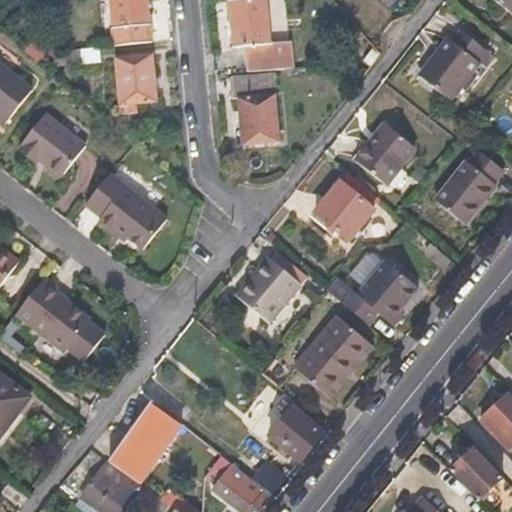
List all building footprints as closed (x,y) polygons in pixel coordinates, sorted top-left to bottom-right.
[(151,43),(146,0),(109,0),(113,44),(151,43)] [(511,0),(491,0),(511,16),(511,0)] [(297,72),(296,47),(272,48),(269,1),(229,4),(232,51),(246,49),(247,75),(297,72)] [(449,102),(479,65),(476,63),(485,51),(460,32),(452,43),(449,42),(419,78),(449,102)] [(50,56),(32,40),(21,53),(41,70),(49,61),(50,56)] [(76,58),(76,45),(56,45),(56,59),(76,58)] [(99,48),(80,50),(82,65),(101,62),(99,48)] [(155,104),(152,56),(150,56),(114,58),(117,111),(132,111),(132,106),(155,104)] [(31,96),(0,70),(0,123),(5,128),(31,96)] [(277,144),(273,79),(228,82),(229,102),(237,101),(240,147),(277,144)] [(59,181),(84,150),(43,118),(19,149),(22,151),(19,155),(35,168),(39,164),(59,181)] [(385,187),(414,151),(385,127),(355,162),(385,187)] [(503,173),(487,160),(479,154),(471,165),(467,161),(434,203),(464,228),(497,188),(495,184),(503,173)] [(96,224),(117,238),(123,243),(127,239),(143,251),(166,221),(109,177),(84,208),(99,219),(96,224)] [(382,207),(348,177),(342,184),(315,217),(351,245),(382,207)] [(270,324),(308,279),(297,269),(275,251),(238,298),(270,324)] [(0,287),(13,270),(1,261),(3,257),(0,254),(0,287)] [(362,292),(383,266),(374,259),(367,260),(350,282),(362,292)] [(395,330),(405,317),(400,314),(418,291),(386,264),(384,265),(383,266),(362,292),(357,299),(339,285),(330,297),(369,329),(379,317),(395,330)] [(86,322),(62,305),(65,301),(39,281),(12,316),(60,355),(63,351),(79,363),(100,336),(84,324),(86,322)] [(22,353),(35,337),(14,320),(1,336),(22,353)] [(372,349),(338,320),(294,372),(329,401),(372,349)] [(0,435),(27,399),(0,379),(0,435)] [(264,389),(241,419),(265,438),(288,407),(264,389)] [(511,403),(488,428),(511,451),(511,403)] [(141,487),(183,431),(148,404),(106,462),(139,485),(141,487)] [(300,464),(323,436),(292,410),(268,438),(300,464)] [(507,482),(478,451),(454,475),(484,505),(507,482)] [(119,511),(139,485),(106,462),(80,500),(97,511),(119,511)] [(267,511),(277,501),(253,484),(232,468),(218,490),(217,497),(237,511),(267,511)] [(288,486),(264,469),(253,484),(277,501),(288,486)] [(198,511),(169,491),(162,502),(175,511),(198,511)] [(438,511),(426,500),(414,511),(438,511)]
